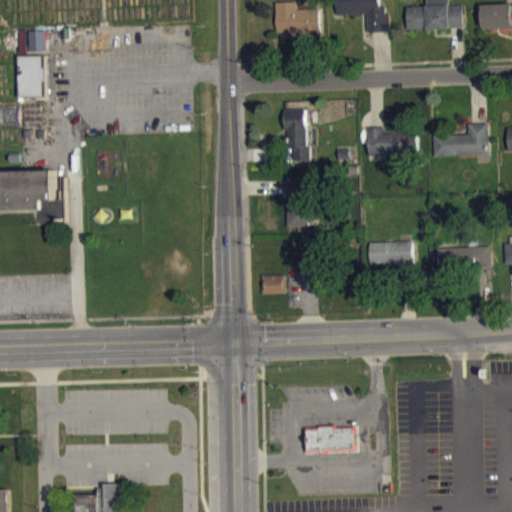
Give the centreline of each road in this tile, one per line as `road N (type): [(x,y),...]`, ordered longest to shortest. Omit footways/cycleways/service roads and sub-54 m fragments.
road 1 (secondary): [(225,0),(234,511)]
road 2 (residential): [(227,85),(511,74)]
road 3 (secondary): [(230,340),(511,331)]
road 4 (secondary): [(0,345),(230,340)]
